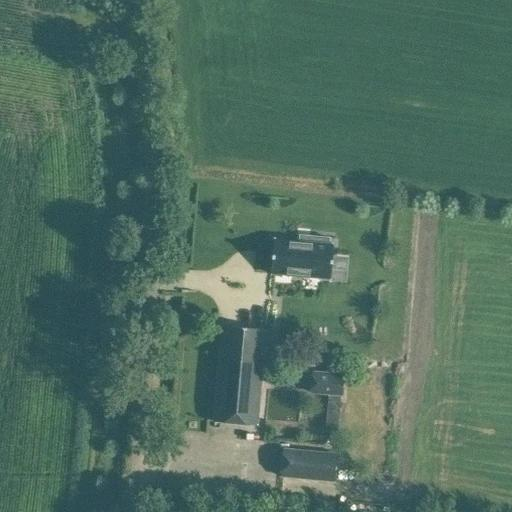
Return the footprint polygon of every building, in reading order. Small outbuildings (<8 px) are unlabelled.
[(273,239),(270,274),(330,279),(333,244),(329,244),(329,238),(309,236),(309,242),(273,239)] [(345,323),(345,340),(361,341),(362,323),(345,323)] [(256,425),(265,330),(221,326),(213,421),(256,425)] [(343,396),(345,374),(313,372),(311,393),(343,396)] [(317,397),(302,396),(298,445),(312,447),(317,397)] [(282,449),(280,476),(335,481),(337,454),(282,449)]
